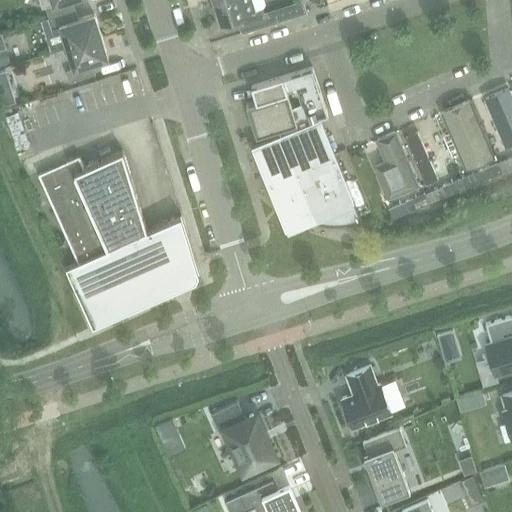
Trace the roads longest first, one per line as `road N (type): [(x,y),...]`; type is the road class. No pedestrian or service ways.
road 1 (residential): [(494,0),(495,73),(359,131),(324,35)]
road 2 (unclassified): [(246,293),(178,83)]
road 3 (residential): [(340,511),(261,318)]
road 4 (residential): [(324,35),(178,83)]
road 5 (tertiary): [(369,277),(511,230)]
road 6 (tertiary): [(124,351),(261,318)]
road 7 (tertiary): [(246,293),(124,351)]
road 8 (tertiary): [(0,393),(124,351)]
road 9 (tertiary): [(369,277),(321,276),(246,293)]
